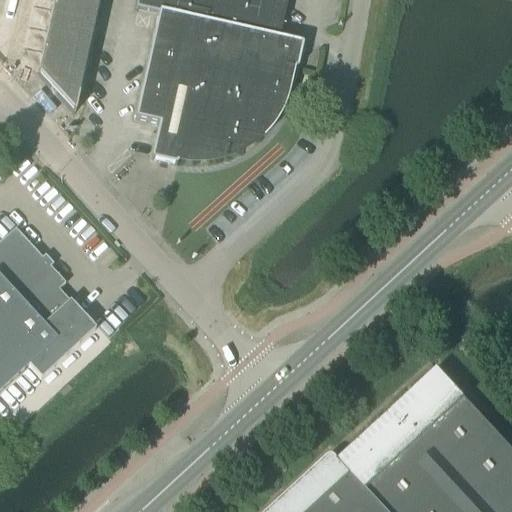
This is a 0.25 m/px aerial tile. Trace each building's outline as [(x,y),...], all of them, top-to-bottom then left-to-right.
[(97,0),(52,0),(49,12),(93,22),(97,0)] [(280,96),(281,94),(286,70),(296,72),(301,46),(278,41),(286,0),(136,0),(134,11),(158,17),(135,121),(158,127),(150,162),(176,168),(178,159),(187,160),(195,160),(204,160),(212,158),(221,156),(228,154),(236,150),(242,147),(249,142),(255,137),(261,131),(266,125),(270,118),(274,111),(277,104),(280,96)] [(93,22),(49,12),(45,33),(88,43),(93,22)] [(88,43),(45,33),(40,54),(83,64),(88,43)] [(83,64),(40,54),(35,76),(71,116),(83,64)] [(0,393),(26,370),(39,383),(94,332),(68,304),(66,306),(56,294),(64,286),(14,232),(0,244),(0,393)] [(330,458),(328,459),(270,511),(511,511),(511,452),(437,372),(346,455),(338,463),(336,460),(333,458),(330,458)]
